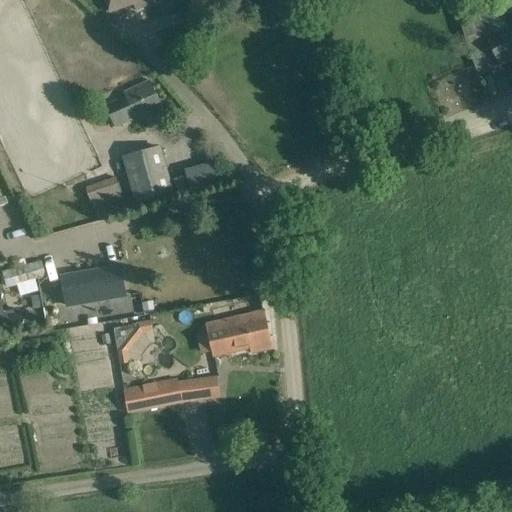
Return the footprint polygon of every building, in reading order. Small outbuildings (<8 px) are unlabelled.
[(158,3),(156,0),(104,0),(109,13),(134,5),(136,10),(158,3)] [(218,18),(213,0),(189,0),(190,6),(188,6),(192,24),(218,18)] [(477,0),(459,8),(467,39),(478,76),(489,71),(500,65),(500,66),(511,60),(511,24),(486,37),(483,31),(484,30),(477,16),(505,2),(504,0),(477,0)] [(162,108),(150,81),(123,94),(125,97),(105,106),(115,129),(162,108)] [(174,194),(161,147),(122,158),(135,205),(174,194)] [(215,160),(186,172),(193,189),(222,178),(215,160)] [(123,201),(115,178),(86,189),(94,211),(123,201)] [(42,261),(2,272),(7,289),(17,286),(20,297),(38,292),(36,281),(46,278),(42,261)] [(124,296),(119,268),(63,278),(68,306),(124,296)] [(4,313),(0,294),(0,331),(23,327),(19,310),(4,313)] [(272,350),(263,311),(206,324),(214,359),(250,350),(251,355),(272,350)] [(141,362),(141,356),(150,345),(155,344),(151,322),(114,329),(120,366),(141,362)] [(216,378),(178,383),(181,403),(218,398),(216,378)] [(181,403),(178,383),(178,381),(125,391),(129,415),(181,404),(181,403)]
